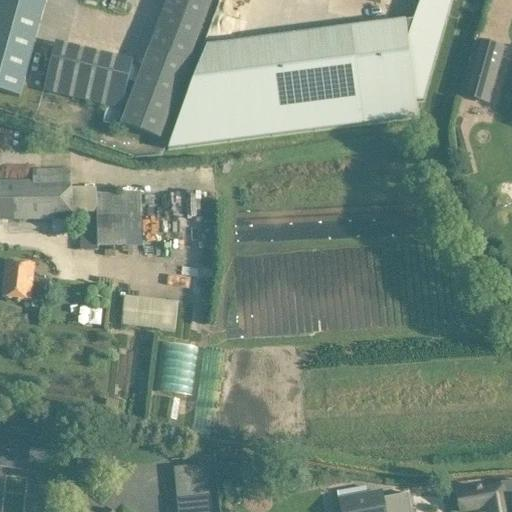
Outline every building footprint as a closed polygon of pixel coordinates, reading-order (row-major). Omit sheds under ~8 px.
[(0,0),(0,92),(19,98),(45,0),(0,0)] [(168,0),(122,125),(161,140),(213,0),(168,0)] [(452,0),(420,0),(413,20),(207,46),(167,150),(418,119),(416,103),(423,102),(452,0)] [(504,50),(477,42),(462,97),(463,98),(463,97),(489,104),(493,87),(494,87),(504,50)] [(122,109),(133,62),(55,44),(44,90),(122,109)] [(464,163),(461,164),(464,177),(472,174),(469,162),(464,163)] [(72,220),(72,200),(72,171),(33,171),(33,182),(0,182),(0,220),(53,220),(53,233),(69,233),(69,220),(72,220)] [(98,226),(98,243),(140,243),(139,193),(97,194),(98,226)] [(81,251),(98,250),(98,243),(98,226),(81,227),(81,251)] [(51,281),(34,279),(35,266),(6,263),(3,298),(48,303),(51,281)] [(130,324),(183,326),(184,299),(131,297),(130,324)] [(161,392),(193,394),(195,344),(164,342),(161,392)] [(0,437),(0,468),(27,472),(31,442),(0,437)] [(457,495),(460,511),(464,511),(473,511),(489,508),(489,511),(511,511),(511,482),(501,483),(501,485),(502,485),(502,487),(483,490),(482,488),(477,489),(477,491),(457,495)] [(366,487),(339,493),(340,501),(368,496),(366,487)] [(340,501),(339,501),(341,511),(386,511),(383,493),(368,496),(340,501)] [(210,511),(209,498),(176,500),(177,511),(210,511)]
